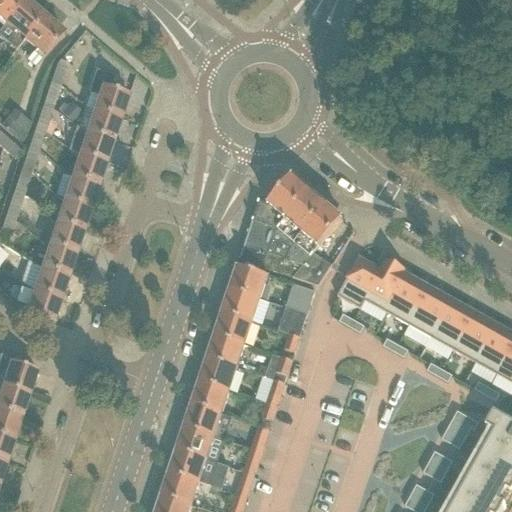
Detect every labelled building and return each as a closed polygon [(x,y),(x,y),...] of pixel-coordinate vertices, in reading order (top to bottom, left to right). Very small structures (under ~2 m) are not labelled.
[(0,0),(0,20),(5,25),(25,2),(21,0),(0,0)] [(0,38),(15,52),(24,41),(44,19),(25,2),(5,25),(0,31),(0,38)] [(44,19),(24,41),(35,50),(26,61),(35,68),(63,35),(44,19)] [(57,67),(53,80),(62,83),(68,65),(60,63),(57,67)] [(100,97),(95,112),(122,121),(129,98),(109,91),(114,78),(97,73),(90,94),(100,97)] [(51,85),(45,104),(54,107),(60,88),(51,85)] [(63,105),(58,111),(62,115),(69,121),(78,112),(71,106),(68,110),(63,105)] [(85,109),(78,131),(88,135),(114,143),(122,121),(95,112),(93,111),(85,109)] [(14,111),(1,127),(20,143),(26,137),(30,125),(14,111)] [(41,114),(35,131),(45,134),(51,117),(41,114)] [(76,129),(68,151),(69,151),(69,152),(72,154),(80,157),(106,166),(114,143),(88,135),(78,131),(76,129)] [(35,131),(31,144),(41,148),(45,134),(35,131)] [(0,134),(0,148),(2,150),(9,142),(0,134)] [(9,142),(2,150),(15,161),(22,153),(9,142)] [(27,155),(22,172),(31,175),(37,158),(27,155)] [(80,157),(73,179),(99,188),(106,166),(80,157)] [(22,172),(15,190),(25,193),(31,175),(22,172)] [(259,203),(252,222),(249,234),(244,247),(240,260),(239,263),(240,263),(271,273),(276,257),(268,254),(277,231),(304,199),(301,196),(304,187),(294,178),(292,181),(290,179),(289,180),(290,181),(287,185),(285,183),(277,192),(279,194),(269,206),(259,203)] [(73,179),(65,202),(91,211),(99,188),(73,179)] [(271,273),(288,278),(293,262),(286,260),(294,245),(320,213),(317,210),(321,201),(311,192),(309,195),(308,194),(307,194),(306,195),(307,196),(304,199),(277,231),(268,254),(276,257),(271,273)] [(12,200),(6,219),(15,223),(16,222),(22,203),(12,200)] [(65,202),(58,224),(84,233),(91,211),(65,202)] [(318,288),(330,270),(314,256),(341,224),(342,225),(343,224),(341,221),(339,223),(340,224),(337,227),(334,224),(338,215),(327,206),(325,209),(325,208),(324,208),(323,209),(323,210),(320,213),(294,245),(286,260),(293,262),(288,278),(318,288)] [(2,230),(0,232),(0,238),(5,243),(11,235),(15,223),(6,219),(2,230)] [(58,224),(50,247),(76,256),(84,233),(58,224)] [(50,247),(43,269),(69,278),(76,256),(50,247)] [(358,260),(337,298),(361,312),(365,304),(363,303),(380,273),(358,260)] [(380,273),(363,303),(365,304),(385,315),(407,277),(403,275),(405,272),(386,262),(380,273)] [(237,268),(229,291),(260,301),(267,278),(237,268)] [(43,269),(35,292),(61,300),(69,278),(43,269)] [(407,277),(385,315),(407,328),(429,289),(410,279),(407,277)] [(294,287),(286,310),(307,317),(315,294),(294,287)] [(409,328),(404,337),(425,348),(429,340),(451,301),(429,289),(407,328),(409,328)] [(229,291),(221,315),(252,325),(260,301),(229,291)] [(61,300),(35,292),(27,316),(53,324),(61,300)] [(451,301),(429,340),(451,352),(473,314),(451,301)] [(307,317),(286,310),(278,331),(299,339),(307,317)] [(473,314),(451,352),(473,364),(495,326),(473,314)] [(221,315),(214,336),(245,346),(252,325),(221,315)] [(343,317),(339,324),(349,330),(353,323),(343,317)] [(353,323),(349,330),(360,336),(364,329),(353,323)] [(511,335),(495,326),(473,364),(495,377),(511,346),(511,335)] [(214,336),(207,359),(237,369),(245,346),(214,336)] [(284,351),(295,355),(300,341),(289,337),(284,351)] [(387,342),(383,349),(393,355),(397,348),(387,342)] [(511,346),(495,377),(511,386),(511,346)] [(397,348),(393,355),(404,361),(408,354),(397,348)] [(0,359),(0,387),(3,389),(29,396),(37,374),(10,365),(1,356),(0,359)] [(260,368),(257,377),(274,383),(284,386),(291,363),(272,357),(268,371),(260,368)] [(207,359),(199,382),(229,392),(237,369),(207,359)] [(431,367),(427,373),(437,379),(441,372),(431,367)] [(441,372),(437,379),(448,385),(452,378),(441,372)] [(199,382),(191,405),(221,416),(229,392),(199,382)] [(274,383),(269,397),(280,400),(285,386),(284,386),(274,383)] [(478,385),(474,392),(485,398),(489,391),(478,385)] [(3,389),(0,397),(0,411),(22,419),(29,396),(3,389)] [(489,391),(485,398),(495,404),(499,397),(489,391)] [(191,405),(183,429),(214,439),(221,416),(191,405)] [(261,420),(261,421),(272,425),(277,409),(266,405),(261,420)] [(0,411),(0,436),(14,442),(22,419),(0,411)] [(457,414),(453,421),(464,427),(468,420),(457,414)] [(503,511),(505,508),(500,505),(506,493),(511,497),(511,496),(511,425),(494,416),(486,430),(495,435),(451,511),(503,511)] [(468,420),(464,427),(474,433),(478,426),(468,420)] [(453,421),(449,428),(460,434),(464,427),(453,421)] [(460,434),(458,437),(465,441),(468,436),(471,438),(474,433),(464,427),(460,434)] [(258,428),(252,446),(264,450),(270,432),(258,428)] [(449,428),(445,435),(456,441),(458,437),(460,434),(449,428)] [(183,429),(175,452),(206,462),(214,439),(183,429)] [(445,435),(441,442),(452,448),(456,441),(445,435)] [(0,436),(0,462),(7,464),(14,442),(0,436)] [(456,441),(452,448),(459,452),(464,442),(465,441),(458,437),(456,441)] [(175,452),(168,474),(198,485),(211,489),(219,466),(206,462),(175,452)] [(250,452),(245,469),(256,472),(262,455),(250,452)] [(435,454),(431,461),(441,467),(445,460),(443,459),(435,454)] [(441,467),(439,471),(446,475),(452,464),(445,460),(441,467)] [(431,461),(427,468),(437,474),(439,471),(441,467),(431,461)] [(427,468),(423,475),(433,481),(437,474),(427,468)] [(437,474),(433,481),(441,485),(446,475),(439,471),(437,474)] [(168,474),(160,497),(191,508),(198,485),(168,474)] [(243,474),(237,492),(249,495),(254,478),(243,474)] [(416,487),(412,495),(423,500),(426,493),(416,487)] [(423,500),(421,504),(428,508),(434,498),(426,493),(423,500)] [(412,495),(408,502),(419,507),(421,504),(423,500),(412,495)] [(160,497),(155,511),(189,511),(191,508),(160,497)] [(235,497),(230,511),(243,511),(247,501),(235,497)] [(408,502),(405,509),(410,511),(415,511),(419,507),(408,502)]
